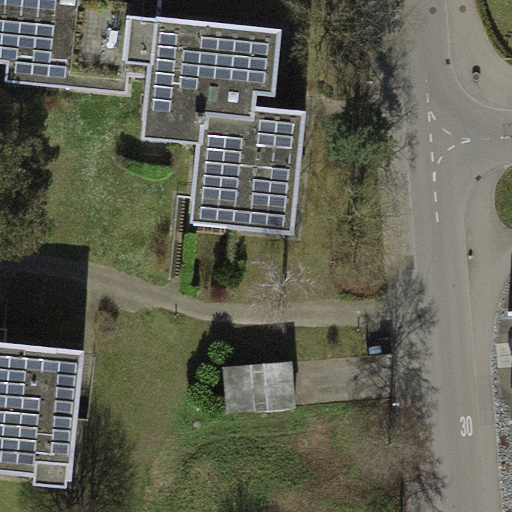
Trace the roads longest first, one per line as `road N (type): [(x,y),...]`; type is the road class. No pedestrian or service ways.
road 1 (residential): [(463,511),(434,142)]
road 2 (residential): [(434,142),(420,0)]
